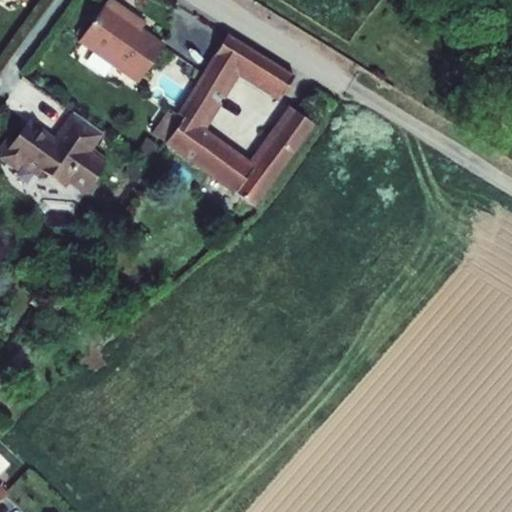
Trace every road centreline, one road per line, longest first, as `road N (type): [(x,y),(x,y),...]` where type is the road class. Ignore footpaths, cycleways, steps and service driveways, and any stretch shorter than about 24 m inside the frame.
road 1 (residential): [(389,113),(206,0)]
road 2 (track): [(511,191),(389,113)]
